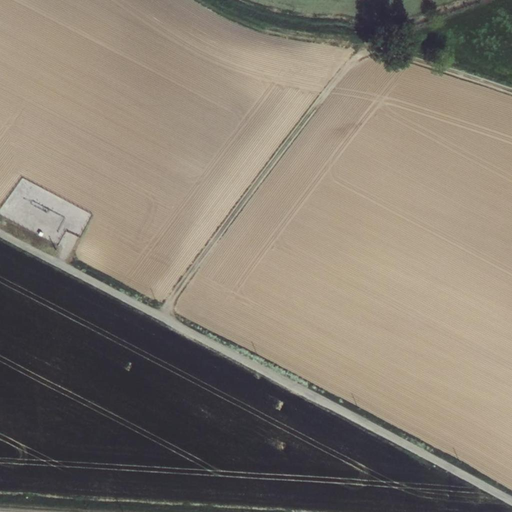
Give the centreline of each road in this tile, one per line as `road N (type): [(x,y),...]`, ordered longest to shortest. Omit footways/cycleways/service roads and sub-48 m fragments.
road 1 (track): [(0,233),(511,501)]
road 2 (track): [(511,92),(365,51),(347,64),(160,317)]
